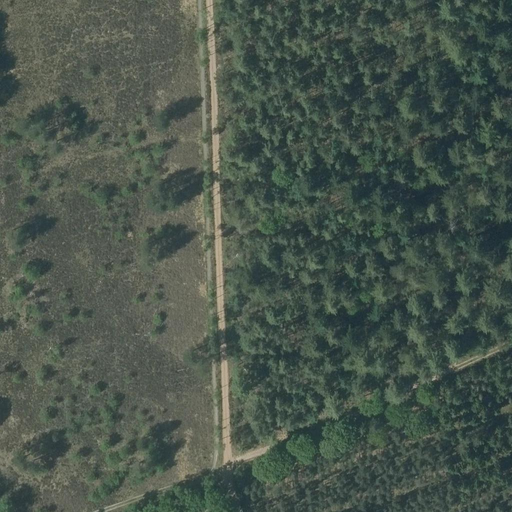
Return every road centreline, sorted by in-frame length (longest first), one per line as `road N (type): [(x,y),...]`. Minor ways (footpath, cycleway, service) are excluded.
road 1 (track): [(209,0),(225,461)]
road 2 (track): [(225,461),(511,344)]
road 3 (track): [(84,511),(225,461)]
